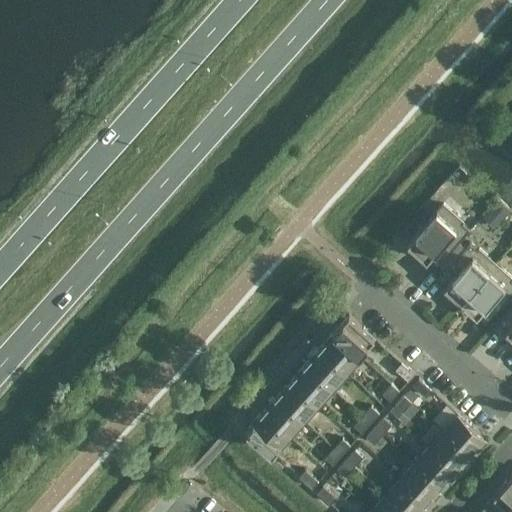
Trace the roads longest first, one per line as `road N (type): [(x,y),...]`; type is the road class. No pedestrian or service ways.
road 1 (trunk): [(0,374),(333,0)]
road 2 (trunk): [(238,0),(0,266)]
road 3 (residential): [(511,413),(364,283)]
